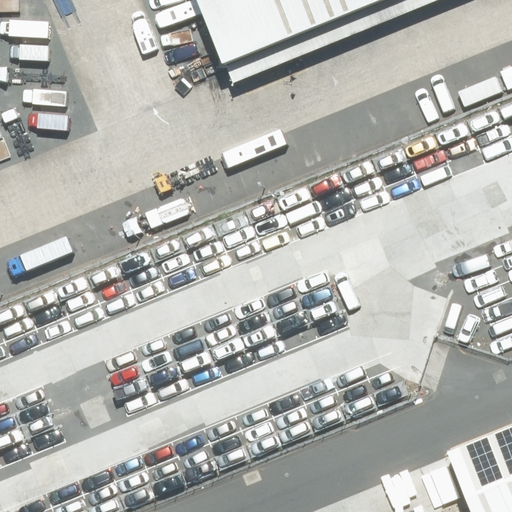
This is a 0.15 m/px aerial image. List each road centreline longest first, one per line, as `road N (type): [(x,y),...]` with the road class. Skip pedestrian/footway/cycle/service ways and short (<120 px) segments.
road 1 (unknown): [(501,382),(431,367),(380,326),(377,295),(419,201),(0,368)]
road 2 (unknown): [(511,25),(159,142)]
road 3 (unknown): [(159,142),(0,195)]
road 4 (unknown): [(107,0),(159,142)]
